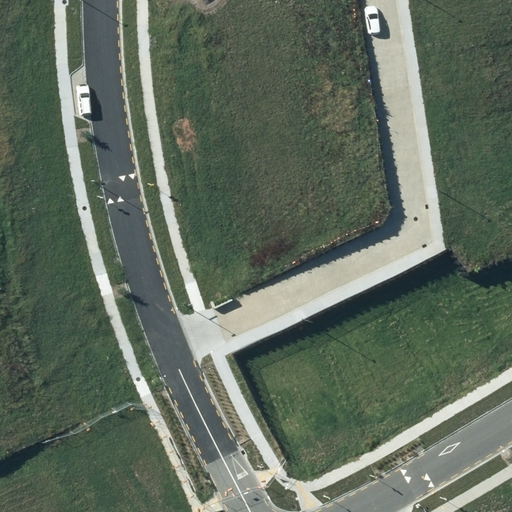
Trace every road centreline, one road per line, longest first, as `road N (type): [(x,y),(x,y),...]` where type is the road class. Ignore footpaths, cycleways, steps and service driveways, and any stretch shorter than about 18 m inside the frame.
road 1 (residential): [(385,0),(415,212),(397,246),(167,342)]
road 2 (residential): [(102,0),(131,241),(167,342)]
road 3 (residential): [(167,342),(251,511)]
road 4 (residential): [(511,422),(380,498)]
